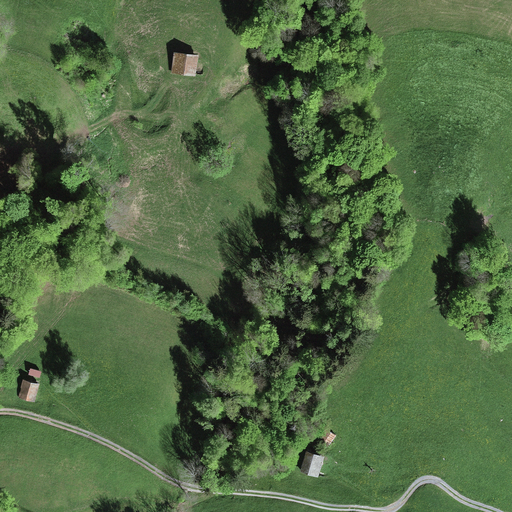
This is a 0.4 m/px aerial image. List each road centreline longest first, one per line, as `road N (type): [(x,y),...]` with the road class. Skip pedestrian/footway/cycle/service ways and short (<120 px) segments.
road 1 (track): [(498,511),(440,480),(423,480),(389,509),(226,492)]
road 2 (track): [(226,492),(170,481),(101,439),(0,410)]
